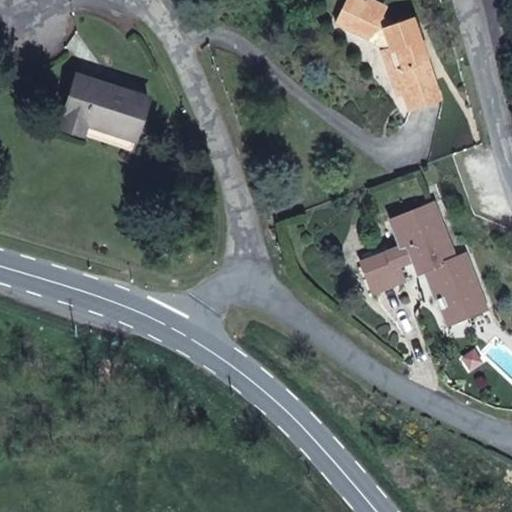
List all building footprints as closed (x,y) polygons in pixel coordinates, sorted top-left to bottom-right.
[(440,99),(413,19),(395,25),(381,17),(387,4),(377,0),(368,0),(367,3),(360,0),(347,0),(336,23),(370,39),(374,41),(379,43),(384,44),(388,45),(390,49),(404,91),(410,110),(440,99)] [(404,91),(390,49),(383,52),(397,94),(404,91)] [(135,141),(149,97),(78,74),(60,127),(81,134),(84,125),(135,141)] [(365,261),(377,291),(406,280),(401,265),(416,259),(420,269),(421,272),(423,273),(427,272),(441,308),(461,300),(467,316),(485,309),(463,255),(458,257),(436,203),(434,203),(395,219),(405,245),(365,261)] [(467,316),(461,300),(441,308),(447,323),(467,316)]
